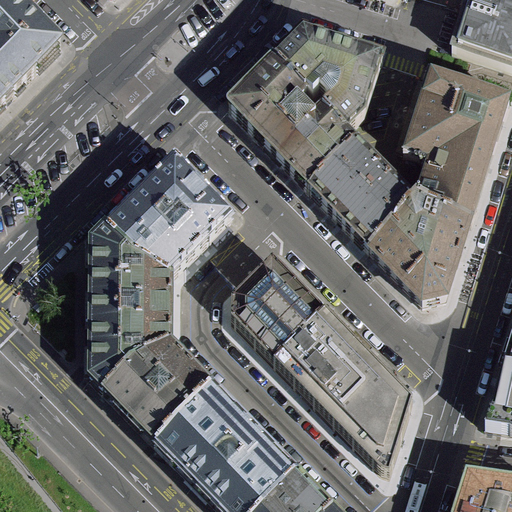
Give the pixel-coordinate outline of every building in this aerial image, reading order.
[(8,0),(0,0),(0,115),(6,110),(62,54),(44,35),(8,0)] [(511,0),(471,0),(452,60),(511,78),(511,0)] [(304,42),(274,69),(305,101),(309,103),(311,101),(319,107),(323,104),(330,112),(323,119),(345,142),(365,122),(382,67),(304,42)] [(309,200),(354,151),(345,142),(323,119),(315,127),(296,109),(305,101),(274,69),(254,89),(226,116),(309,200)] [(417,212),(475,231),(511,111),(511,108),(431,83),(405,162),(429,171),(417,212)] [(370,260),(417,212),(354,151),(309,200),(370,260)] [(135,265),(172,286),(232,226),(176,169),(107,237),(135,265)] [(475,231),(417,212),(370,260),(422,315),(451,309),(475,231)] [(172,352),(172,286),(135,265),(107,237),(93,251),(92,385),(106,399),(133,371),(172,352)] [(327,321),(275,268),(233,309),(233,328),(275,371),(327,321)] [(414,409),(327,321),(275,371),(382,480),(392,483),(414,409)] [(213,395),(172,352),(133,371),(106,399),(157,452),(213,395)] [(486,434),(511,437),(511,373),(505,372),(486,434)] [(267,511),(298,481),(213,395),(157,452),(216,511),(267,511)] [(329,511),(298,481),(267,511),(329,511)] [(511,511),(511,490),(470,484),(460,511),(511,511)]
